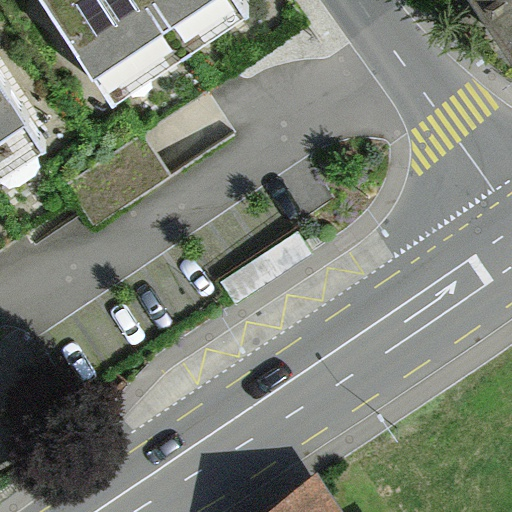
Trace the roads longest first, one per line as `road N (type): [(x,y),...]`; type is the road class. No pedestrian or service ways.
road 1 (primary): [(511,245),(98,511)]
road 2 (tertiary): [(360,0),(511,216)]
